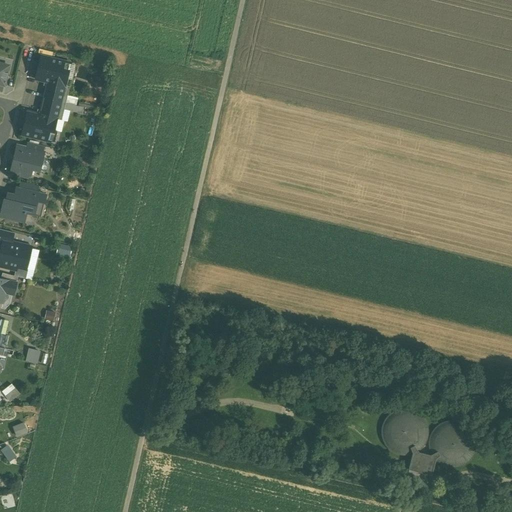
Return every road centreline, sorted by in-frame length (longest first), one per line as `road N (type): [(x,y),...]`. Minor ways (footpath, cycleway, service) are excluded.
road 1 (track): [(243,0),(144,430)]
road 2 (track): [(144,430),(232,401),(299,418)]
